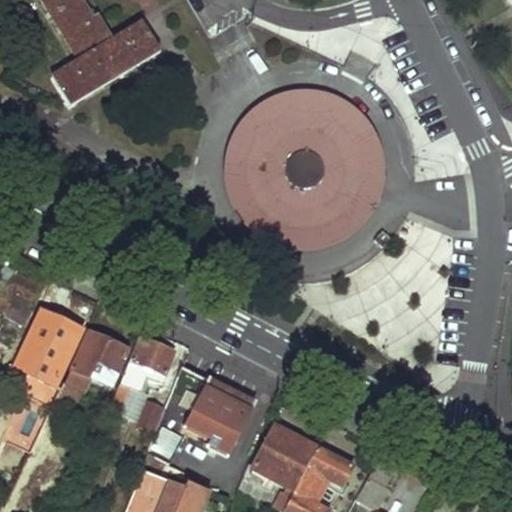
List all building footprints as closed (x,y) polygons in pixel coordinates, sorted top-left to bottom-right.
[(70,107),(158,53),(142,25),(113,42),(95,14),(91,16),(81,0),(42,0),(80,62),(53,80),(70,107)] [(353,147),(348,139),(341,131),(332,124),(323,120),(309,117),(298,117),(287,119),(276,123),(267,129),(260,136),(254,144),(250,152),(246,165),(246,178),(248,189),(252,200),(259,210),(269,219),(278,225),(290,229),(301,230),(313,230),(323,227),(334,221),(341,215),(350,205),(356,193),(359,180),(359,166),(356,153),(353,147)] [(185,203),(170,194),(158,214),(173,223),(185,203)] [(41,289),(16,276),(7,295),(18,300),(15,305),(29,313),(41,289)] [(79,332),(36,313),(10,371),(54,390),(79,332)] [(128,353),(86,335),(70,371),(113,390),(128,353)] [(172,354),(137,341),(110,411),(119,415),(128,389),(139,392),(143,381),(160,386),(172,354)] [(252,406),(178,368),(161,413),(151,438),(145,454),(169,465),(186,435),(226,457),(252,406)] [(80,390),(62,382),(51,406),(69,415),(80,390)] [(161,413),(143,407),(134,430),(151,438),(161,413)] [(281,511),(314,450),(275,429),(252,472),(287,491),(285,495),(281,493),(272,509),(277,511),(281,511)] [(349,468),(314,450),(281,511),(324,511),(309,504),(322,480),(339,489),(349,468)] [(398,460),(381,452),(355,502),(374,511),(376,511),(389,488),(386,486),(398,460)] [(183,490),(138,472),(123,511),(198,511),(206,494),(184,485),(183,490)]
